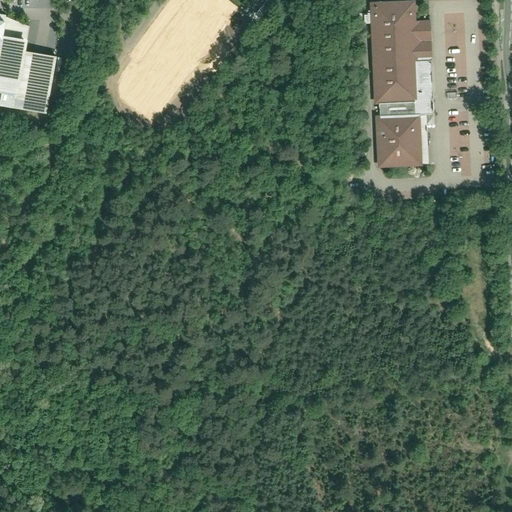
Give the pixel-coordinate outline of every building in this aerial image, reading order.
[(202,44),(227,10),(213,0),(199,0),(180,27),(202,44)] [(410,2),(371,4),(376,103),(383,102),(384,119),(376,119),(379,165),(421,163),(419,114),(433,113),(432,99),(419,100),(417,59),(431,58),(429,22),(412,23),(410,2)] [(0,102),(44,109),(52,57),(23,53),(26,30),(25,30),(2,15),(0,14),(0,102)] [(170,87),(192,58),(174,45),(152,74),(170,87)] [(149,115),(162,98),(136,79),(123,95),(149,115)]
